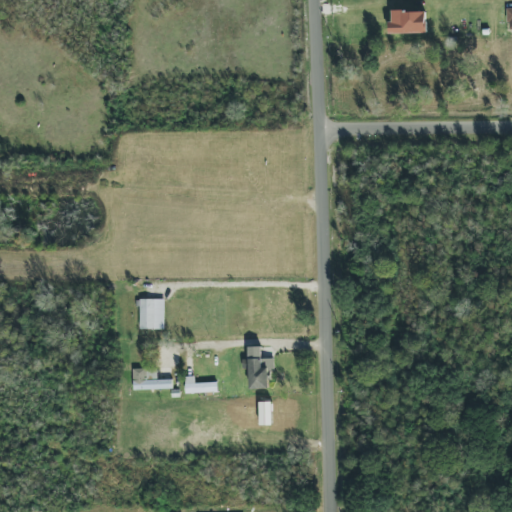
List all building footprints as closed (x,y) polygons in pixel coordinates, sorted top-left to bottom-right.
[(427,33),(426,11),(393,12),(393,21),(389,21),(390,34),(427,33)] [(165,299),(141,299),(141,329),(165,329),(165,299)] [(250,370),(251,390),(269,389),(269,371),(275,371),(275,359),(262,359),(262,347),(249,347),(249,359),(243,359),(244,370),(250,370)] [(173,389),(173,380),(158,380),(158,368),(133,369),(134,390),(173,389)] [(196,377),(186,377),(187,393),(218,392),(218,383),(196,384),(196,377)]
